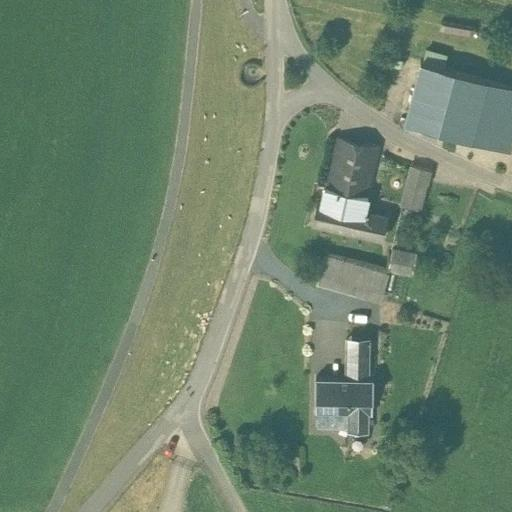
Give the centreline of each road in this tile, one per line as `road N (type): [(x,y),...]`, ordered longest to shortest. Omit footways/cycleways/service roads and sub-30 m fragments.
road 1 (unclassified): [(92,511),(197,385),(256,217),(276,110)]
road 2 (unclassified): [(511,187),(424,154),(331,93)]
